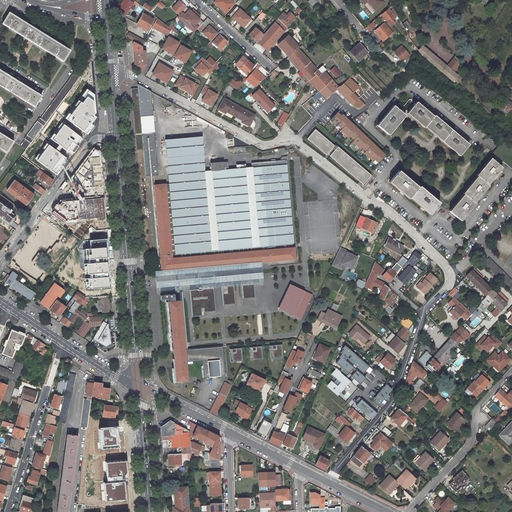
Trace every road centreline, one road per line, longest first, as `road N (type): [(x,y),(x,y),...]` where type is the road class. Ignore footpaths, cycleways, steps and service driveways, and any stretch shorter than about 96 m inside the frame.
road 1 (residential): [(327,481),(396,397),(421,312),(449,283),(444,263),(294,140),(257,142),(114,72)]
road 2 (primary): [(144,388),(114,72)]
road 3 (primary): [(111,136),(133,382)]
road 4 (residential): [(407,511),(467,446),(476,408),(511,370)]
road 5 (residential): [(64,342),(8,511)]
road 6 (residential): [(0,265),(91,141),(111,136)]
road 7 (unknown): [(84,366),(71,511)]
road 8 (residential): [(50,94),(77,54),(0,3)]
road 9 (primary): [(133,382),(146,511)]
road 10 (primary): [(155,511),(144,388)]
